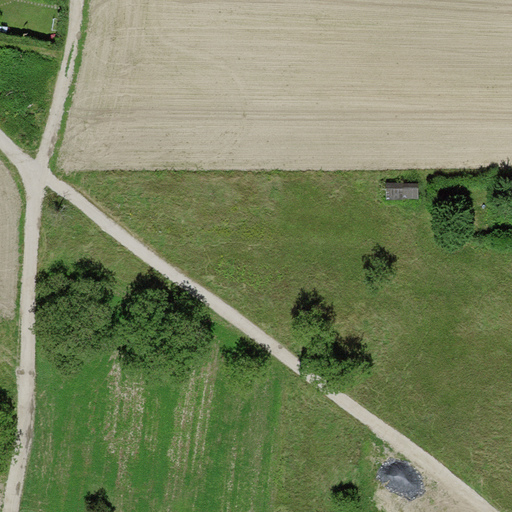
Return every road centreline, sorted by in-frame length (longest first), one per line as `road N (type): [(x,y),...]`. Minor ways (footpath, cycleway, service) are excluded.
road 1 (track): [(476,511),(365,418),(45,192),(0,144)]
road 2 (track): [(69,0),(12,511)]
